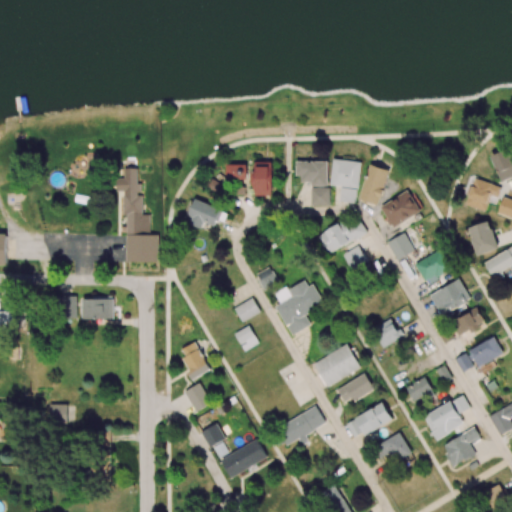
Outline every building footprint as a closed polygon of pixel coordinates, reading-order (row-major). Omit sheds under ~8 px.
[(511,147),(491,157),(502,182),(511,177),(511,147)] [(360,161),(332,160),(331,186),(359,187),(360,161)] [(253,195),(273,195),(273,162),(254,161),(253,195)] [(328,184),(328,163),(298,163),(298,184),(328,184)] [(246,179),(246,165),(227,164),(226,179),(246,179)] [(378,206),(389,170),(370,164),(359,199),(378,206)] [(126,262),(158,262),(158,235),(150,235),(150,214),(142,214),(142,194),(138,194),(138,168),(123,168),(123,216),(126,216),(126,262)] [(228,177),(215,171),(208,187),(221,193),(228,177)] [(485,211),(490,194),(498,197),(501,187),(474,178),(465,205),(485,211)] [(330,188),(311,187),(310,205),(329,205),(330,188)] [(355,202),(356,188),(340,187),(339,201),(355,202)] [(420,211),(408,190),(380,207),(392,228),(420,211)] [(511,217),(511,200),(503,197),(498,213),(511,217)] [(203,228),(204,223),(216,227),(223,209),(194,199),(186,222),(203,228)] [(317,236),(328,255),(366,232),(358,219),(349,224),(346,219),(317,236)] [(468,227),(477,256),(499,249),(489,221),(468,227)] [(387,242),(397,261),(415,251),(405,232),(387,242)] [(343,255),(353,271),(368,262),(358,246),(343,255)] [(511,246),(484,262),(492,276),(511,265),(511,246)] [(425,282),(451,272),(443,250),(417,260),(425,282)] [(263,291),(279,282),(270,266),(254,275),(263,291)] [(292,335),(311,325),(305,314),(323,304),(308,278),(288,290),(286,287),(275,293),(281,303),(276,306),(292,335)] [(431,292),(439,314),(470,303),(462,281),(431,292)] [(83,319),(114,318),(114,298),(82,298),(83,319)] [(243,322),(261,312),(253,298),(235,308),(243,322)] [(485,324),(478,308),(452,320),(459,335),(485,324)] [(0,328),(12,328),(11,310),(0,310),(0,328)] [(384,347),(402,337),(392,318),(374,328),(384,347)] [(235,333),(244,351),(259,343),(249,325),(235,333)] [(468,351),(478,368),(504,354),(494,336),(468,351)] [(211,370),(195,342),(179,350),(194,379),(211,370)] [(361,368),(348,344),(314,363),(327,387),(361,368)] [(455,359),(463,372),(473,367),(465,353),(455,359)] [(347,405),(374,389),(365,373),(337,389),(347,405)] [(434,392),(425,376),(406,388),(415,403),(434,392)] [(212,403),(200,382),(184,391),(196,412),(212,403)] [(424,416),(437,440),(453,431),(456,436),(468,429),(459,414),(470,408),(463,394),(424,416)] [(392,420),(383,402),(355,417),(364,435),(392,420)] [(511,402),(489,416),(500,435),(511,428),(511,402)] [(67,423),(67,404),(50,404),(49,422),(67,423)] [(298,439),(302,445),(309,441),(305,434),(325,423),(316,406),(277,428),(287,446),(298,439)] [(208,447),(225,441),(219,424),(202,430),(208,447)] [(442,444),(453,466),(475,455),(470,445),(481,439),(475,427),(442,444)] [(111,432),(95,432),(94,447),(110,448),(111,432)] [(390,453),(396,462),(412,452),(399,432),(374,448),(381,458),(390,453)] [(267,456),(257,439),(221,460),(231,478),(267,456)] [(111,460),(91,460),(90,479),(110,480),(111,460)] [(320,492),(330,511),(352,511),(337,483),(320,492)] [(491,511),(511,502),(501,484),(481,494),(489,511),(491,511)]
